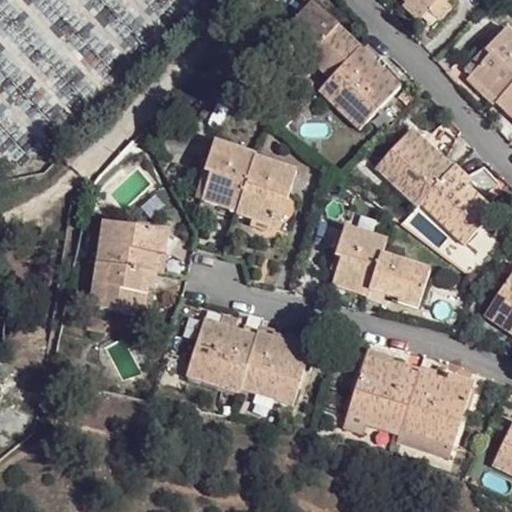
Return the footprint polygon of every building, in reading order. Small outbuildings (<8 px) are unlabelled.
[(400,0),(406,4),(421,19),(428,13),(439,0),(441,0),(444,4),(447,0),(400,0)] [(441,0),(439,0),(428,13),(439,24),(452,10),(444,4),(441,0)] [(294,30),(285,39),(329,81),(360,50),(311,4),(295,21),(299,25),(294,30)] [(417,23),(421,19),(406,4),(401,8),(417,23)] [(290,25),(294,30),(299,25),(295,21),(290,25)] [(511,34),(507,30),(484,53),(489,57),(470,77),(497,103),(511,87),(511,34)] [(360,50),(329,81),(318,93),(359,133),(395,95),(401,89),(373,62),(376,59),(363,46),(360,50)] [(464,71),(470,77),(489,57),(484,53),(482,51),(464,71)] [(466,82),(493,107),(495,105),(497,103),(470,77),(466,82)] [(511,87),(497,103),(495,105),(511,120),(511,87)] [(409,108),(414,101),(404,92),(398,98),(409,108)] [(492,108),(511,127),(511,120),(495,105),(493,107),(492,108)] [(407,137),(436,165),(442,159),(412,131),(407,137)] [(407,137),(375,171),(417,210),(419,207),(453,170),(442,159),(436,165),(407,137)] [(210,175),(201,202),(237,214),(255,159),(255,156),(214,143),(204,174),(210,175)] [(237,214),(237,216),(252,221),(273,227),(281,201),(287,203),(297,172),(255,159),(237,214)] [(453,170),(419,207),(464,248),(495,214),(471,192),(467,188),(472,184),(455,168),(453,170)] [(204,174),(196,201),(201,202),(210,175),(204,174)] [(472,184),(467,188),(471,192),(475,187),(472,184)] [(273,227),(279,229),(287,203),(281,201),(273,227)] [(252,221),(250,228),(270,235),(273,227),(252,221)] [(102,224),(96,266),(158,276),(161,256),(166,257),(169,235),(102,224)] [(340,261),(331,287),(368,299),(382,256),(386,241),(344,227),(334,259),(340,261)] [(497,249),(478,234),(465,251),(483,266),(497,249)] [(161,256),(158,276),(163,276),(166,257),(161,256)] [(382,256),(368,299),(368,300),(380,304),(383,296),(398,302),(397,304),(418,311),(430,272),(382,256)] [(96,266),(89,309),(90,309),(108,312),(144,317),(148,289),(156,290),(158,276),(96,266)] [(511,275),(483,318),(511,338),(511,275)] [(144,317),(152,318),(156,290),(148,289),(144,317)] [(104,335),(108,312),(90,309),(87,332),(104,335)] [(237,322),(222,317),(220,326),(234,330),(237,322)] [(204,321),(186,378),(239,394),(240,391),(259,331),(244,327),(243,333),(234,330),(220,326),(204,321)] [(259,331),(240,391),(293,407),(311,350),(283,341),(274,338),(276,332),(260,328),(259,331)] [(285,335),(283,341),(311,350),(313,343),(285,335)] [(367,351),(366,356),(393,364),(394,360),(367,351)] [(366,356),(342,430),(363,437),(367,424),(399,435),(400,432),(420,370),(405,365),(404,368),(393,364),(366,356)] [(421,367),(420,370),(400,432),(453,448),(471,391),(445,382),(433,378),(436,371),(421,367)] [(448,375),(445,382),(471,391),(473,383),(448,375)] [(511,425),(492,467),(511,477),(511,425)] [(399,435),(396,445),(449,461),(453,448),(400,432),(399,435)]
